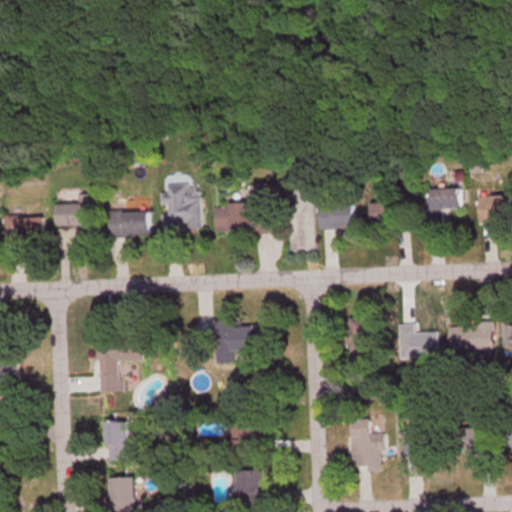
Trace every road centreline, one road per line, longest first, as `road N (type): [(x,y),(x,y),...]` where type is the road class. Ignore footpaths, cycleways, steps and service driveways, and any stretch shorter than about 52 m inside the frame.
road 1 (residential): [(0,292),(511,267)]
road 2 (residential): [(317,511),(309,275)]
road 3 (residential): [(61,511),(56,291)]
road 4 (residential): [(317,510),(511,501)]
